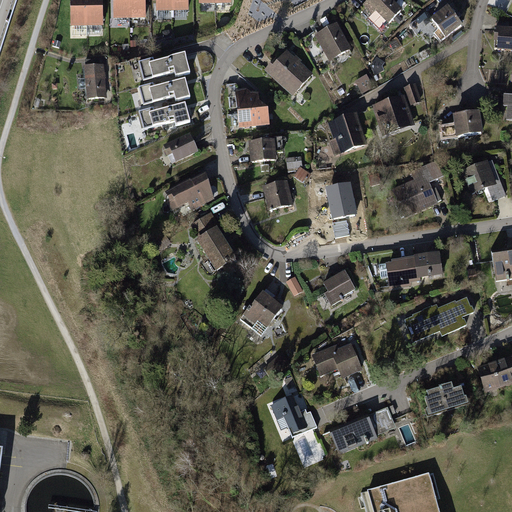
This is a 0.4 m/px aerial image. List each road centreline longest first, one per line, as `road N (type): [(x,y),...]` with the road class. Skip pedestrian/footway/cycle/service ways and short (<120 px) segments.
road 1 (residential): [(511,220),(293,254),(258,240),(228,181),(215,85),(235,51),(338,0)]
road 2 (residential): [(511,332),(336,403)]
